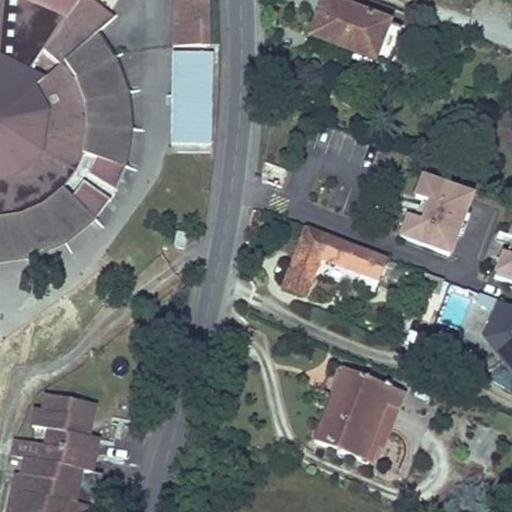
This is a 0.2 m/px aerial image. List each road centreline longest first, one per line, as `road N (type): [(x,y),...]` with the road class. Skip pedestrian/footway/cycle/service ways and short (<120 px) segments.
road 1 (tertiary): [(240,0),(232,189),(146,511)]
road 2 (unknown): [(235,272),(511,384)]
road 3 (unknown): [(251,182),(487,280)]
